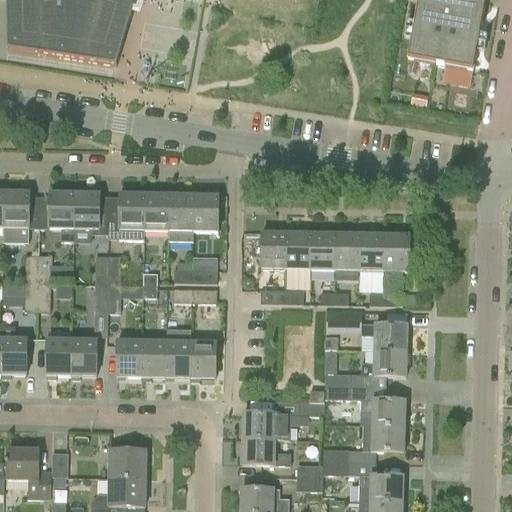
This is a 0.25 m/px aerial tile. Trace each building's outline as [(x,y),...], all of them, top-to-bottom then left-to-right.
[(8,0),(9,56),(117,70),(134,14),(138,15),(142,0),(8,0)] [(471,0),(420,0),(408,63),(472,75),(485,7),(471,5),(471,0)] [(28,247),(28,232),(29,232),(30,196),(20,196),(20,199),(5,199),(5,196),(3,232),(3,247),(28,247)] [(74,246),(74,233),(75,200),(75,197),(66,197),(66,200),(50,200),(49,232),(61,233),(61,246),(74,246)] [(90,200),(75,200),(74,233),(99,233),(100,197),(90,197),(90,200)] [(120,233),(119,244),(144,245),(144,234),(145,198),(136,198),(136,201),(120,201),(120,202),(120,233)] [(145,198),(144,234),(168,234),(169,198),(160,198),(160,201),(145,201),(146,198),(145,198)] [(168,234),(168,245),(193,246),(193,235),(194,199),(185,198),(185,202),(170,201),(170,198),(169,198),(168,234)] [(194,199),(193,235),(219,235),(219,199),(209,199),(209,202),(194,202),(194,199)] [(261,272),(286,272),(287,237),(262,236),(261,272)] [(311,237),(287,237),(286,272),(310,273),(311,237)] [(310,273),(335,274),(335,238),(311,237),(310,273)] [(335,274),(359,274),(360,238),(335,238),(335,274)] [(384,239),(360,238),(359,274),(383,275),(384,239)] [(410,239),(384,239),(383,275),(409,275),(410,239)] [(25,259),(25,287),(38,287),(38,259),(25,259)] [(51,260),(38,259),(38,287),(51,288),(51,260)] [(95,260),(95,289),(108,289),(108,261),(95,260)] [(121,261),(108,261),(108,289),(121,289),(121,261)] [(74,282),(74,269),(52,268),(51,281),(74,282)] [(174,287),(189,287),(190,273),(174,273),(174,287)] [(217,274),(190,273),(189,287),(217,287),(217,274)] [(143,277),(143,289),(157,290),(157,278),(143,277)] [(2,301),(24,302),(25,287),(2,286),(2,301)] [(24,315),(37,316),(38,287),(25,287),(24,302),(24,315)] [(50,316),(51,288),(38,287),(37,316),(50,316)] [(95,317),(107,317),(108,289),(95,289),(95,317)] [(120,317),(121,289),(108,289),(107,317),(120,317)] [(157,302),(157,290),(143,289),(142,301),(157,302)] [(173,307),(189,307),(189,293),(173,293),(173,307)] [(189,307),(202,308),(216,308),(217,294),(189,293),(189,307)] [(260,308),(288,308),(288,294),(261,294),(260,308)] [(304,294),(288,294),(288,308),(303,309),(304,294)] [(320,309),(335,309),(335,303),(335,297),(320,297),(320,309)] [(348,297),(335,297),(335,303),(335,309),(348,310),(348,297)] [(369,310),(382,310),(382,299),(369,299),(369,310)] [(425,299),(382,299),(382,310),(425,310),(425,299)] [(361,340),(375,341),(374,354),(407,355),(408,329),(362,328),(362,315),(326,314),(326,337),(361,338),(361,340)] [(2,328),(1,328),(1,342),(0,375),(1,375),(1,378),(10,378),(10,375),(26,375),(27,343),(15,343),(15,330),(2,330),(2,328)] [(326,340),(325,352),(337,353),(337,341),(326,340)] [(56,376),(71,377),(72,344),(46,343),(46,379),(56,379),(56,376)] [(80,377),(96,377),(97,344),(72,344),(71,377),(71,380),(80,380),(80,377)] [(126,377),(141,378),(142,345),(117,344),(116,380),(126,381),(126,377)] [(166,345),(142,345),(141,378),(141,381),(151,381),(151,378),(165,378),(166,345)] [(190,346),(166,345),(165,378),(166,378),(166,381),(175,382),(175,378),(190,379),(190,369),(190,346)] [(200,379),(215,379),(216,346),(190,346),(190,369),(190,379),(190,382),(200,382),(200,379)] [(336,378),(336,369),(337,353),(325,352),(325,369),(324,378),(325,378),(325,391),(375,392),(375,380),(406,381),(407,355),(374,354),(374,367),(361,367),(361,378),(336,378)] [(375,404),(375,392),(325,391),(324,395),(324,403),(360,404),(360,416),(363,417),(363,430),(405,431),(405,405),(375,404)] [(324,407),(324,403),(324,395),(310,395),(309,406),(324,407)] [(324,420),(324,407),(309,406),(300,406),(300,420),(308,420),(324,420)] [(242,417),(242,443),(274,444),(290,445),(290,425),(290,420),(290,418),(276,418),(242,417)] [(362,454),(372,454),(372,455),(404,456),(405,431),(363,430),(362,454)] [(274,457),(274,444),(242,443),(241,469),(290,470),(290,457),(274,457)] [(109,454),(109,482),(145,482),(145,455),(143,455),(141,451),(132,451),(130,455),(109,454)] [(52,475),(38,475),(39,454),(8,453),(7,467),(7,483),(28,484),(28,503),(51,504),(51,481),(52,475)] [(323,453),(322,466),(348,467),(348,454),(323,453)] [(52,457),(52,475),(51,481),(68,481),(68,457),(52,457)] [(323,470),(322,478),(323,478),(359,479),(359,492),(371,492),(371,505),(403,506),(403,480),(375,479),(375,468),(348,467),(322,466),(322,470),(323,470)] [(297,469),(297,483),(323,483),(323,478),(322,478),(323,470),(322,470),(297,469)] [(109,482),(108,498),(98,498),(91,505),(90,511),(139,511),(140,511),(144,511),(145,482),(109,482)] [(322,495),(323,483),(297,483),(296,495),(322,495)] [(280,493),(273,493),(241,492),(240,511),(288,511),(289,503),(279,503),(280,493)]
